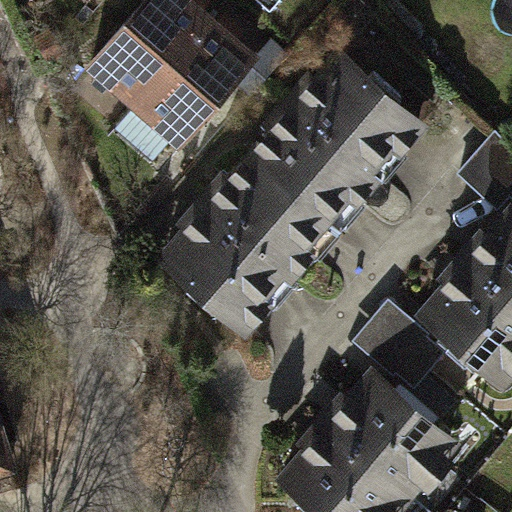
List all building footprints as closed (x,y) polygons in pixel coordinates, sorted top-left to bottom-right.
[(266,54),(196,0),(143,0),(91,67),(193,147),(266,54)] [(320,100),(406,175),(451,124),(364,49),(320,100)] [(363,225),(406,175),(320,100),(276,150),(363,225)] [(233,199),(320,274),(363,225),(276,150),(233,199)] [(320,274),(233,199),(188,252),(274,326),(320,274)] [(511,223),(488,252),(511,271),(511,223)] [(511,364),(511,271),(488,252),(443,306),(511,364)] [(22,313),(0,319),(0,482),(66,463),(22,313)] [(346,413),(432,486),(474,436),(388,363),(346,413)] [(353,511),(409,511),(432,486),(346,413),(300,467),(353,511)]
